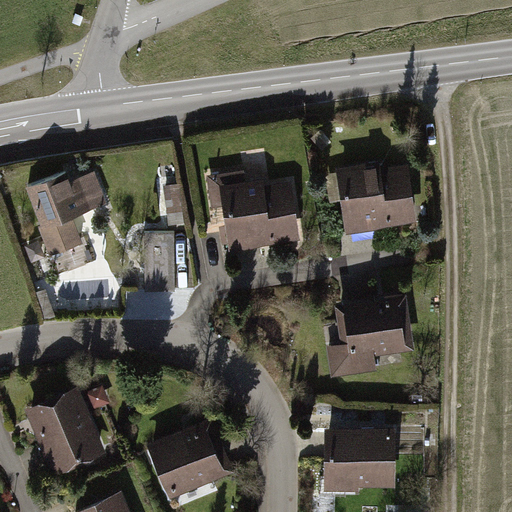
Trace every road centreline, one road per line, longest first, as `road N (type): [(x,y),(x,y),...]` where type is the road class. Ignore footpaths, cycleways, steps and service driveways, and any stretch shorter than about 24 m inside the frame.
road 1 (track): [(448,511),(450,228),(436,65)]
road 2 (primary): [(511,56),(105,112)]
road 3 (residential): [(283,511),(284,470),(272,421),(240,375),(191,342),(147,335),(0,353)]
